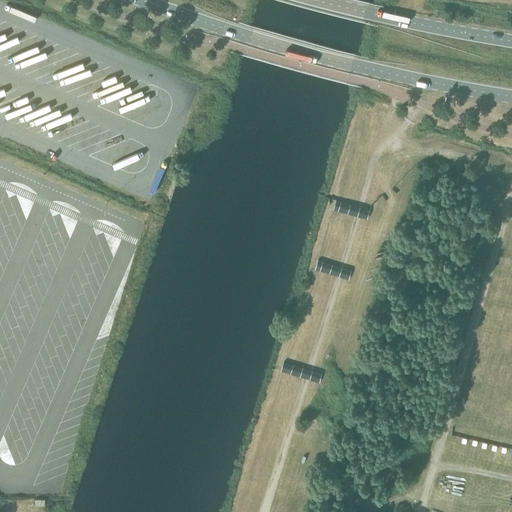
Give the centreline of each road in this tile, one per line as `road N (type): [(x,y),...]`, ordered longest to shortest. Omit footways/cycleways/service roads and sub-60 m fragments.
road 1 (track): [(435,83),(375,151),(265,511)]
road 2 (primary): [(140,0),(298,50),(511,96)]
road 3 (track): [(511,188),(420,511)]
road 4 (primary): [(511,41),(316,0)]
road 5 (track): [(511,173),(393,135)]
